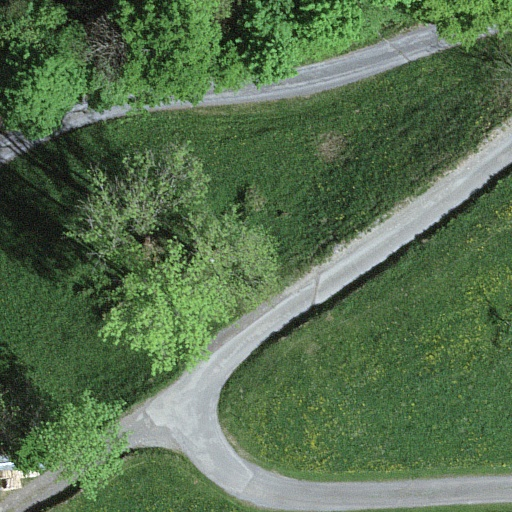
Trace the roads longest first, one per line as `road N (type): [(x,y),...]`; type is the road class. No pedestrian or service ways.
road 1 (track): [(197,386),(280,315),(511,149)]
road 2 (track): [(197,386),(208,450),(250,485),(362,496),(511,490)]
road 3 (track): [(15,511),(197,386)]
